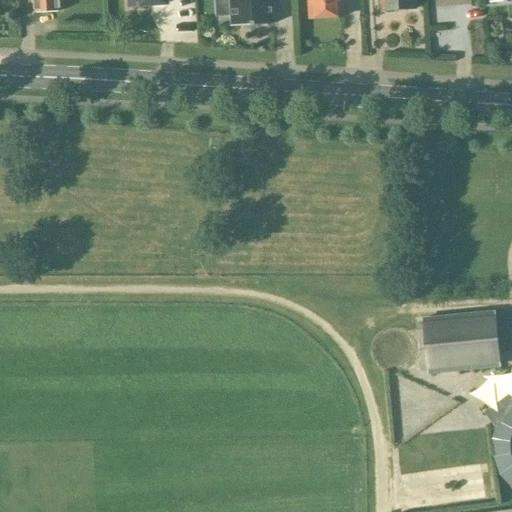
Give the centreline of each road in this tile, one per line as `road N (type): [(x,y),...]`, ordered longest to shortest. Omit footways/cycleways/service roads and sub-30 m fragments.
road 1 (tertiary): [(511,105),(0,76)]
road 2 (track): [(336,334),(308,313),(248,293),(0,290)]
road 3 (track): [(378,511),(376,428),(351,352)]
